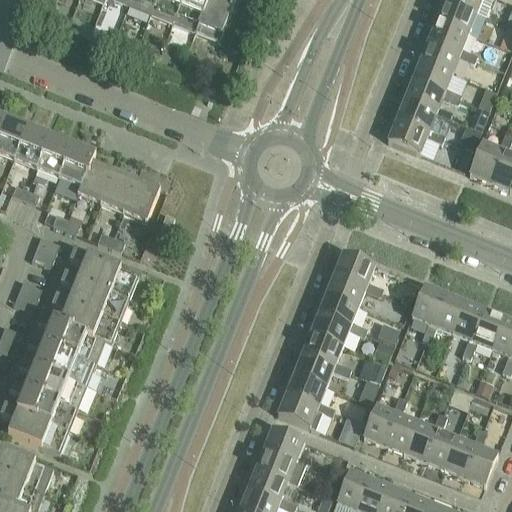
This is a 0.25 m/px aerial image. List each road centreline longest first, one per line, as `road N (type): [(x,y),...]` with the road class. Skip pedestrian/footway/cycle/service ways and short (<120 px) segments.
road 1 (unclassified): [(256,191),(126,511)]
road 2 (residential): [(342,195),(216,511)]
road 3 (unclassified): [(155,511),(279,201)]
road 4 (residential): [(250,155),(0,54)]
road 5 (residential): [(342,195),(415,0)]
road 6 (unclassified): [(511,262),(342,195)]
road 7 (unclassified): [(303,147),(351,0)]
road 8 (unclassified): [(349,0),(278,137)]
